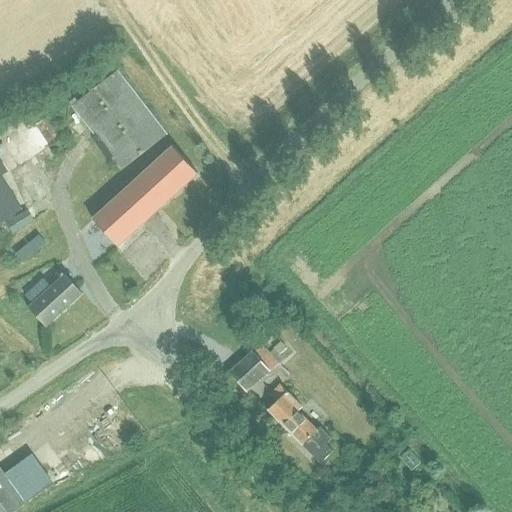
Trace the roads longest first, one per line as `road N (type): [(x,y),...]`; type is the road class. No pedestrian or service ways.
road 1 (tertiary): [(138,314),(243,195),(461,0)]
road 2 (tertiary): [(284,511),(138,314)]
road 3 (track): [(243,195),(113,0)]
road 4 (unclassified): [(0,406),(138,314)]
